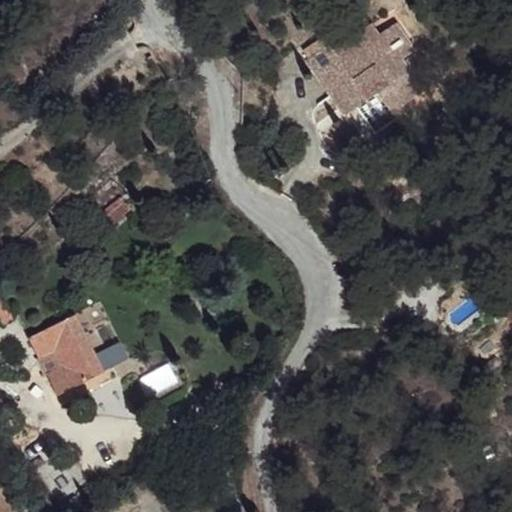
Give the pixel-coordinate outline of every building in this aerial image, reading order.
[(404,30),(395,17),(386,23),(397,37),(404,30)] [(345,45),(334,55),(325,44),(324,44),(319,38),(300,52),(305,58),(303,60),(328,95),(339,88),(353,105),(372,93),(389,115),(408,101),(404,96),(421,83),(401,55),(415,44),(404,30),(397,37),(386,23),(365,38),(357,29),(341,40),(345,45)] [(374,31),(366,23),(357,29),(365,38),(374,31)] [(425,89),(421,83),(404,96),(408,101),(425,89)] [(353,105),(339,88),(328,95),(342,114),(353,105)] [(103,374),(71,317),(27,342),(38,363),(54,356),(63,370),(47,382),(59,400),(103,374)] [(94,350),(103,369),(124,360),(115,340),(94,350)]
